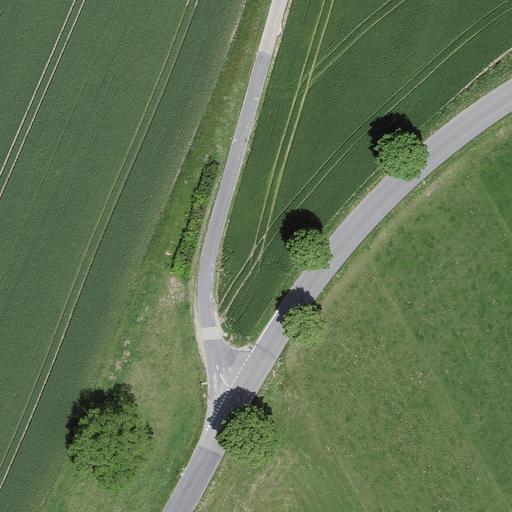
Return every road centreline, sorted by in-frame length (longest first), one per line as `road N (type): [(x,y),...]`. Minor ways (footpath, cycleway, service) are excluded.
road 1 (tertiary): [(511,94),(402,177),(354,226),(236,401),(178,511)]
road 2 (track): [(236,401),(207,334),(212,274),(280,0)]
